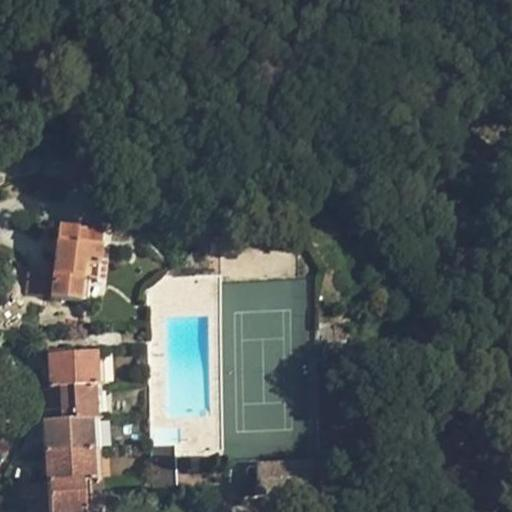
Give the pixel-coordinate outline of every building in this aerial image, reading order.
[(30,276),(28,299),(77,302),(80,281),(95,282),(99,235),(55,230),(52,278),(30,276)] [(91,354),(43,357),(45,390),(55,389),(68,388),(70,420),(57,421),(39,422),(42,484),(15,486),(16,499),(33,498),(33,511),(77,511),(76,483),(89,481),(86,420),(92,419),(90,387),(92,387),(91,354)] [(70,420),(68,388),(55,389),(57,421),(70,420)] [(171,446),(146,447),(147,492),(171,492),(171,446)] [(316,496),(314,466),(255,466),(255,496),(316,496)]
